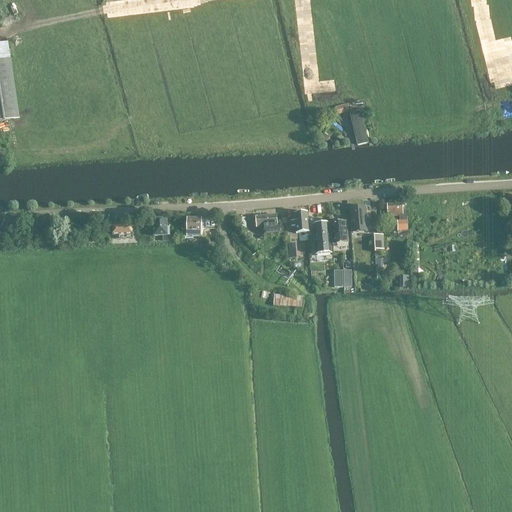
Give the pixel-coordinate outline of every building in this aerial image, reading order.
[(0,121),(19,119),(10,59),(0,60),(0,121)] [(335,109),(337,116),(349,112),(347,105),(335,109)] [(361,112),(350,115),(358,148),(369,145),(361,112)] [(403,212),(403,204),(388,205),(388,211),(384,212),(384,218),(399,217),(400,222),(398,222),(398,232),(408,232),(407,211),(403,212)] [(366,208),(350,209),(352,234),(368,233),(366,208)] [(295,222),(291,222),(292,227),(296,227),(296,234),(309,233),(308,213),(295,214),(295,221),(295,222)] [(284,234),(284,226),(277,227),(276,216),(256,218),(257,228),(263,228),(264,236),(284,234)] [(188,234),(185,234),(185,241),(193,241),(193,238),(202,238),(203,228),(201,228),(202,219),(187,218),(188,234)] [(239,228),(248,227),(247,218),(238,219),(239,228)] [(167,229),(167,226),(167,220),(154,221),(155,237),(170,236),(169,229),(167,229)] [(346,223),(331,224),(333,246),(349,245),(346,223)] [(329,224),(314,226),(316,255),(332,254),(329,224)] [(133,226),(112,226),(112,235),(133,235),(133,226)] [(383,236),(375,237),(375,251),(384,251),(383,236)] [(290,260),(297,259),(296,252),(289,252),(290,260)] [(221,255),(218,260),(224,264),(227,259),(221,255)] [(352,271),(344,272),(344,289),(352,288),(352,271)] [(343,278),(335,278),(335,287),(343,287),(343,278)] [(302,309),(302,297),(274,295),(274,308),(302,309)]
